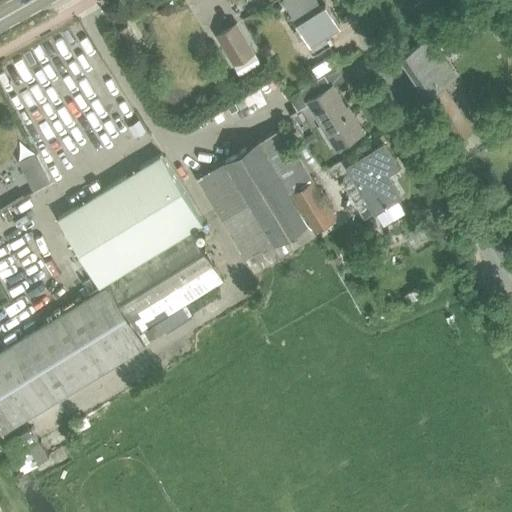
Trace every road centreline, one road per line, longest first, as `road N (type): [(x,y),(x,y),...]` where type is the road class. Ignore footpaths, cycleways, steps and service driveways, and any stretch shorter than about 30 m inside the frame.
road 1 (unclassified): [(511,291),(345,0)]
road 2 (unknown): [(161,130),(47,202),(60,273),(10,325)]
